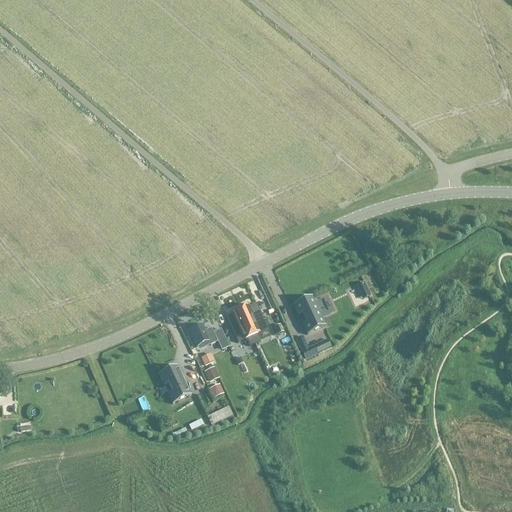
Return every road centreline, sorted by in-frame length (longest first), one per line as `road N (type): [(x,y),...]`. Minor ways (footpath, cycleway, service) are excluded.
road 1 (unclassified): [(263,263),(226,222),(0,29)]
road 2 (unclassified): [(0,370),(87,349),(263,263)]
road 3 (unclassified): [(251,0),(411,133),(446,172)]
road 4 (unclassified): [(263,263),(354,216),(448,194)]
